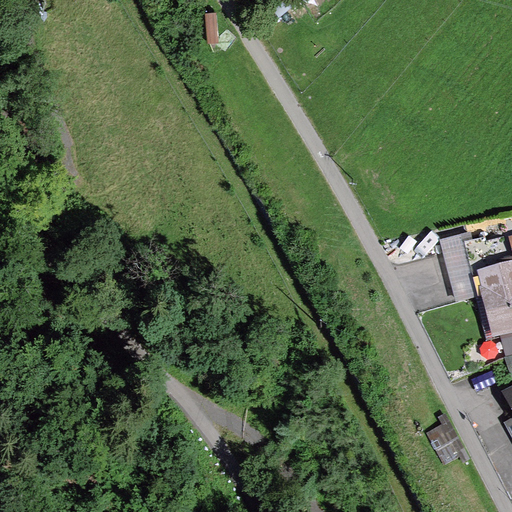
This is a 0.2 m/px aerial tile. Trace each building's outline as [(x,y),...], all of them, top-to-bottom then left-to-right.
[(511,233),(443,250),(455,300),(481,293),(492,337),(501,335),(511,332),(511,233)] [(394,365),(381,328),(370,332),(382,369),(394,365)] [(511,353),(511,332),(501,335),(505,355),(511,353)] [(472,377),(477,391),(501,381),(496,367),(472,377)] [(431,385),(426,375),(399,390),(402,396),(410,392),(413,395),(431,385)] [(511,383),(501,390),(511,410),(511,416),(504,421),(511,436),(511,383)] [(471,457),(446,411),(438,415),(442,423),(426,431),(444,464),(459,456),(462,462),(471,457)]
